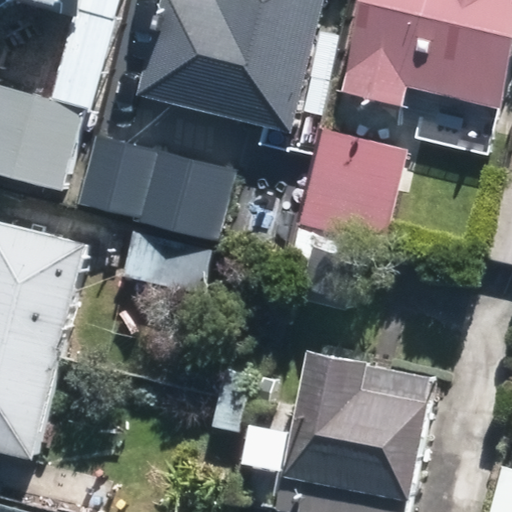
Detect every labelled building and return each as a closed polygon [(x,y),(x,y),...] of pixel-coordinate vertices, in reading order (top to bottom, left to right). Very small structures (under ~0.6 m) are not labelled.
[(102,108),(131,0),(45,0),(83,10),(59,97),(0,80),(0,166),(72,186),(94,106),(102,108)] [(303,127),(334,0),(168,0),(147,89),(303,127)] [(511,102),(511,0),(375,0),(354,88),(418,103),(423,82),(511,102)] [(417,145),(332,125),(309,218),(394,239),(417,145)] [(245,164),(106,131),(89,199),(151,214),(150,216),(227,235),(245,164)] [(511,262),(511,177),(507,176),(487,256),(511,262)] [(0,444),(46,455),(98,240),(0,216),(0,444)] [(220,245),(142,226),(131,269),(209,288),(220,245)] [(511,341),(511,329),(467,319),(455,371),(502,383),(511,341)] [(383,358),(322,346),(291,505),(324,511),(419,511),(442,397),(378,386),(383,358)] [(266,370),(230,362),(217,423),(251,431),(266,370)] [(47,511),(0,500),(0,511),(47,511)]
